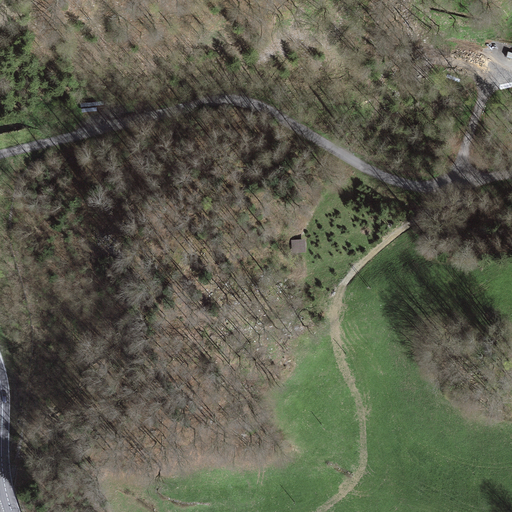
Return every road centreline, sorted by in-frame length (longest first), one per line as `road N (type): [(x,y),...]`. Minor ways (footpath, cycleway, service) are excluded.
road 1 (unclassified): [(0,155),(226,97),(265,106),(374,172),(400,179),(465,183),(511,173)]
road 2 (secondary): [(13,511),(2,473),(0,379)]
